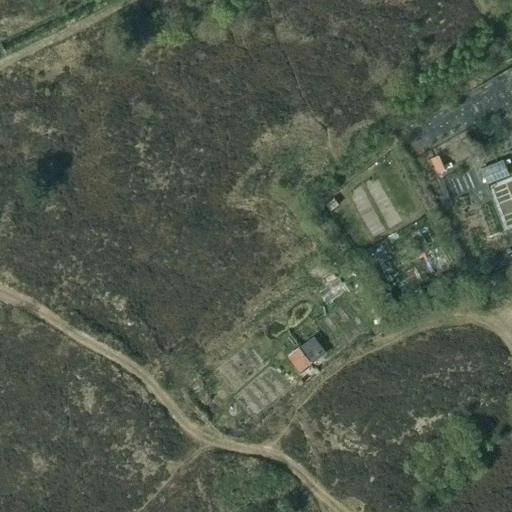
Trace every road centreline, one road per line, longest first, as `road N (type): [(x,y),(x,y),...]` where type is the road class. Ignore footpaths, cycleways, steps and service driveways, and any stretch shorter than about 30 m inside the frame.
road 1 (track): [(0,292),(129,366),(191,430),(215,444),(265,448),(334,511)]
road 2 (track): [(0,61),(139,0)]
